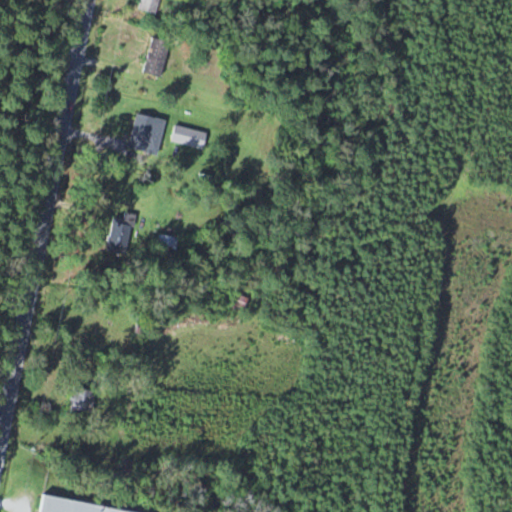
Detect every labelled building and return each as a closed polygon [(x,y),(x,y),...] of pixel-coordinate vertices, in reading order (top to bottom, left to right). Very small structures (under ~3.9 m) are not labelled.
[(162,0),(142,0),(139,13),(158,18),(162,0)] [(169,41),(152,38),(146,75),(164,77),(169,41)] [(129,148),(158,155),(167,120),(138,114),(129,148)] [(203,150),(208,134),(177,125),(172,141),(203,150)] [(115,217),(107,247),(127,253),(137,215),(126,213),(124,220),(115,217)] [(178,238),(161,234),(158,248),(175,251),(178,238)] [(253,294),(241,292),(238,308),(250,310),(253,294)] [(98,388),(74,385),(70,414),(93,418),(98,388)] [(137,511),(44,497),(41,511),(137,511)]
